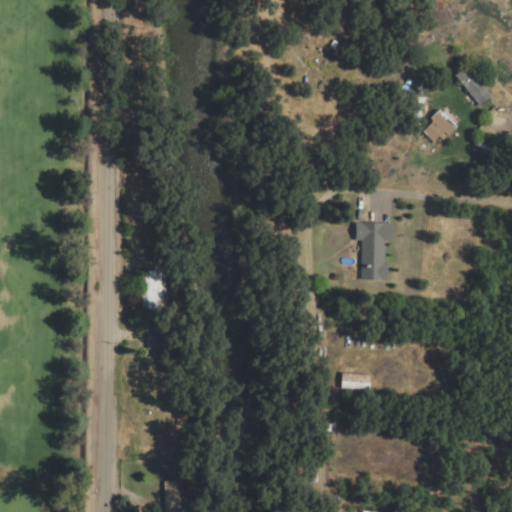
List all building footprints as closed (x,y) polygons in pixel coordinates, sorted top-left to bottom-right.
[(455,73),(475,105),(490,97),(479,79),(470,64),(455,73)] [(430,121),(421,130),(434,144),(453,127),(437,109),(427,118),(430,121)] [(359,240),(358,280),(386,281),(386,263),(382,263),(382,241),(390,241),(391,223),(354,222),(354,240),(359,240)] [(163,270),(143,271),(144,308),(164,307),(163,270)] [(146,347),(162,348),(163,327),(147,326),(146,347)] [(368,374),(339,373),(339,389),(368,390),(368,374)] [(180,511),(180,481),(162,481),(162,511),(180,511)]
